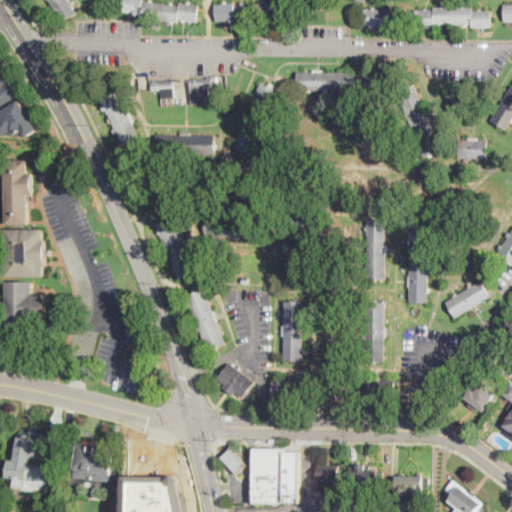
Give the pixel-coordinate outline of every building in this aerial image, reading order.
[(50,0),(62,20),(77,12),(70,0),(50,0)] [(141,16),(199,22),(200,4),(162,0),(126,0),(125,11),(141,13),(141,16)] [(266,0),(216,4),(217,21),(280,16),(278,0),(266,0)] [(492,27),(493,10),(474,9),(474,6),(417,6),(417,24),(472,24),(472,26),(492,27)] [(401,25),(401,8),(366,7),(365,24),(401,25)] [(18,94),(0,105),(0,67),(1,67),(18,94)] [(379,90),(379,71),(298,71),(298,90),(379,90)] [(211,78),(191,78),(192,102),(212,101),(211,78)] [(254,154),(279,88),(260,80),(235,147),(254,154)] [(175,95),(175,81),(154,82),(154,89),(162,88),(162,96),(175,95)] [(420,157),(438,151),(420,86),(401,92),(420,157)] [(511,86),(493,121),(509,130),(511,124),(511,86)] [(142,143),(121,91),(103,98),(124,150),(142,143)] [(0,111),(0,127),(5,135),(12,130),(14,134),(22,130),(26,136),(38,128),(20,98),(0,111)] [(217,134),(157,133),(157,152),(216,153),(217,134)] [(489,138),(464,138),(464,157),(489,157),(489,138)] [(30,160),(30,172),(35,172),(35,194),(30,194),(30,224),(9,224),(8,160),(30,160)] [(177,215),(159,222),(178,277),(196,271),(177,215)] [(368,217),(367,278),(387,278),(388,217),(368,217)] [(410,301),(429,301),(431,220),(412,219),(410,301)] [(255,236),(255,226),(225,225),(225,235),(255,236)] [(287,276),(306,276),(304,227),(285,228),(287,276)] [(45,229),(45,239),(47,239),(47,266),(45,266),(45,276),(9,276),(8,229),(45,229)] [(511,232),(501,251),(511,257),(511,232)] [(492,296),(483,280),(447,300),(456,316),(492,296)] [(36,281),(36,293),(48,293),(48,321),(22,321),(22,343),(9,343),(8,281),(36,281)] [(225,344),(206,287),(189,293),(208,349),(225,344)] [(304,300),(285,300),(286,360),(305,360),(304,300)] [(385,360),(386,302),(367,302),(366,360),(385,360)] [(511,323),(511,336),(502,330),(508,321),(511,323)] [(256,378),(229,362),(220,378),(227,382),(225,386),(245,398),(256,378)] [(470,375),(488,388),(491,383),(500,389),(486,411),(481,408),(479,411),(470,405),(472,401),(467,398),(472,389),(464,384),(470,375)] [(273,396),(303,396),(304,378),(274,377),(273,396)] [(396,379),(367,379),(367,396),(395,396),(396,379)] [(511,414),(502,430),(511,436),(511,435),(511,414)] [(32,434),(31,438),(41,439),(38,459),(30,458),(30,461),(19,459),(20,453),(17,453),(19,436),(25,437),(26,433),(32,434)] [(99,439),(99,445),(108,446),(107,448),(114,449),(112,464),(106,463),(105,472),(91,471),(91,475),(79,473),(80,469),(76,468),(79,443),(81,443),(82,437),(99,439)] [(248,464),(239,473),(224,457),(233,448),(248,464)] [(302,502),(286,501),(286,503),(255,503),(255,448),(286,448),(286,451),(302,452),(302,502)] [(367,464),(366,469),(384,469),(384,485),(352,484),(353,466),(357,466),(358,464),(367,464)] [(340,479),(319,479),(319,466),(341,466),(340,479)] [(425,500),(417,500),(417,495),(398,494),(398,475),(425,476),(425,500)] [(129,477),(129,511),(187,511),(184,496),(181,496),(177,479),(129,477)] [(482,511),(456,511),(458,509),(449,501),(454,495),(447,490),(455,480),(485,503),(480,510),(482,511)]
